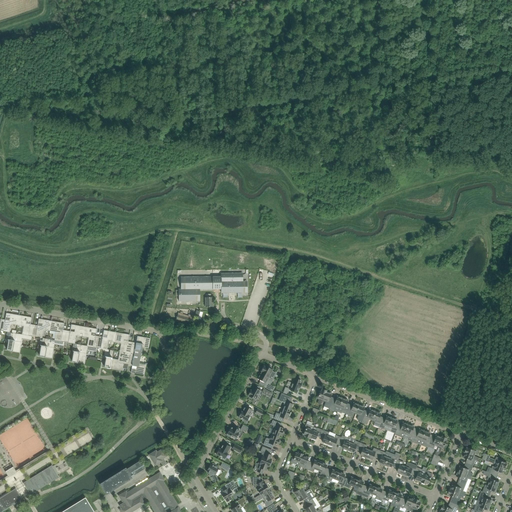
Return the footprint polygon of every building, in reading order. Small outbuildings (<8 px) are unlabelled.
[(195,299),(195,289),(221,289),(221,291),(230,291),(230,293),(235,293),(235,291),(243,291),(243,274),(235,274),(235,273),(229,273),(229,275),(221,275),(221,276),(186,277),(186,289),(179,289),(179,301),(182,301),(182,299),(195,299)] [(194,318),(178,312),(176,321),(191,326),(194,318)] [(5,320),(3,331),(10,332),(11,324),(17,325),(19,316),(10,314),(10,318),(6,318),(6,317),(5,320)] [(27,317),(19,316),(17,325),(23,326),(22,334),(28,336),(31,324),(31,322),(30,324),(26,323),(27,317)] [(50,331),(51,322),(43,320),(42,324),(42,326),(38,325),(38,323),(38,325),(36,337),(42,338),(44,330),(50,331)] [(60,323),(51,322),(50,331),(56,332),(55,340),(61,341),(63,330),(64,328),(63,328),(63,330),(59,329),(60,323)] [(76,335),(82,336),(84,327),(76,326),(75,329),(75,332),(71,331),(71,329),(70,331),(68,342),(75,344),(76,335)] [(92,329),(84,327),(82,336),(88,338),(87,346),(94,347),(96,335),(96,333),(95,335),(91,335),(92,329)] [(115,342),(116,333),(108,332),(107,335),(107,337),(103,337),(103,335),(103,337),(101,348),(107,349),(108,348),(109,341),(115,342)] [(13,351),(16,333),(13,333),(12,336),(11,336),(10,339),(8,339),(9,340),(8,343),(7,350),(10,350),(13,351)] [(20,353),(21,345),(22,338),(31,340),(31,343),(32,336),(28,336),(22,334),(16,333),(13,351),(20,352),(19,353),(20,353)] [(126,353),(128,341),(129,339),(128,339),(128,337),(125,337),(125,335),(116,333),(115,342),(121,343),(120,351),(126,353)] [(38,348),(38,351),(40,351),(39,355),(43,356),(45,356),(48,339),(42,338),(41,345),(39,345),(38,348)] [(148,350),(150,338),(150,339),(142,338),(141,341),(141,343),(137,343),(137,341),(137,340),(136,343),(134,354),(141,355),(142,347),(148,348),(148,350)] [(52,358),(54,351),(55,344),(59,345),(59,348),(63,348),(64,348),(65,342),(61,341),(55,340),(48,339),(45,356),(52,357),(52,358)] [(128,365),(132,342),(128,341),(126,353),(120,351),(118,360),(112,359),(112,358),(110,368),(111,368),(119,369),(119,367),(123,368),(123,370),(123,371),(123,368),(128,369),(128,365)] [(139,363),(141,355),(134,354),(136,343),(132,342),(128,365),(132,365),(132,367),(132,368),(133,366),(137,366),(136,368),(136,372),(144,373),(144,374),(146,363),(145,364),(139,363)] [(78,362),(81,345),(78,344),(77,344),(76,351),(73,351),(74,351),(73,354),(72,361),(75,362),(78,362)] [(85,364),(86,356),(87,350),(96,351),(96,354),(97,348),(94,347),(87,346),(81,345),(78,362),(85,363),(84,364),(85,364)] [(112,358),(112,359),(114,350),(110,350),(109,357),(105,356),(105,357),(106,357),(106,360),(104,367),(108,367),(110,368),(112,358)] [(268,367),(265,365),(265,366),(264,366),(261,371),(262,371),(258,379),(266,383),(264,387),(272,391),(274,387),(270,385),(274,376),(270,374),(272,369),(271,369),(271,368),(271,367),(271,366),(270,366),(269,366),(268,366),(268,367)] [(294,377),(293,380),(294,381),(292,384),(291,387),(290,390),(292,391),(297,392),(300,385),(301,386),(303,381),(300,381),(301,380),(300,380),(300,378),(300,377),(299,376),(298,376),(297,377),(297,378),(294,377)] [(261,390),(258,389),(254,386),(251,391),(251,390),(248,395),(249,395),(249,396),(248,397),(252,399),(252,398),(256,400),(261,390)] [(327,391),(326,391),(326,390),(322,389),(322,390),(321,390),(318,395),(317,398),(319,399),(318,402),(321,404),(323,401),(327,391)] [(330,392),(327,391),(323,401),(326,402),(324,406),(329,408),(329,409),(333,398),(330,397),(332,394),(329,393),(330,392)] [(292,398),(287,396),(282,394),(279,400),(285,402),(282,408),(290,411),(293,404),(290,403),(292,398)] [(339,407),(343,397),(340,396),(339,397),(337,396),(336,399),(333,398),(329,409),(334,411),(336,406),(339,407)] [(346,400),(346,399),(343,397),(339,407),(337,411),(341,413),(341,412),(346,414),(350,404),(347,403),(348,400),(346,400)] [(356,414),(359,404),(356,403),(354,403),(353,405),(350,404),(346,414),(351,416),(352,412),(356,414)] [(362,421),(366,411),(363,410),(364,407),(362,406),(363,405),(359,404),(356,414),(359,415),(357,419),(360,420),(362,421)] [(252,409),(250,408),(245,406),(242,412),(241,411),(241,412),(240,412),(239,412),(238,413),(239,414),(239,415),(238,417),(244,420),(243,421),(247,423),(248,420),(250,416),(249,416),(252,409)] [(291,411),(290,411),(282,408),(280,414),(276,413),(274,418),(283,421),(284,418),(286,419),(288,416),(289,417),(291,411)] [(372,420),(376,410),(373,409),(372,410),(370,409),(369,412),(366,411),(362,422),(367,424),(369,419),(372,420)] [(381,413),(379,413),(379,412),(376,410),(372,420),(375,421),(374,425),(379,427),(383,417),(380,416),(381,413)] [(388,427),(392,417),(389,416),(389,417),(387,416),(385,418),(383,417),(379,427),(384,429),(385,425),(388,427)] [(397,420),(395,419),(396,418),(392,417),(388,427),(392,428),(390,431),(395,433),(399,424),(396,423),(397,420)] [(284,431),(283,431),(283,430),(282,429),(283,428),(280,427),(282,424),(277,422),(273,420),(272,424),(271,425),(274,426),(273,427),(274,429),(272,433),(272,434),(279,437),(280,434),(281,435),(282,434),(283,433),(284,432),(284,431)] [(405,433),(409,423),(405,422),(405,423),(403,422),(402,425),(399,424),(395,433),(400,435),(401,433),(404,434),(405,433)] [(414,427),(412,426),(412,425),(409,423),(405,433),(408,434),(407,438),(412,440),(415,430),(413,429),(414,427)] [(312,429),(313,429),(314,427),(306,424),(305,428),(306,428),(303,434),(305,435),(305,436),(309,438),(310,436),(312,429)] [(320,437),(323,430),(314,426),(314,427),(313,429),(312,429),(310,436),(312,437),(311,438),(315,440),(317,436),(320,437)] [(239,429),(240,429),(236,427),(236,428),(234,427),(233,428),(231,427),(229,430),(228,429),(227,432),(227,433),(228,434),(227,435),(230,437),(231,436),(236,438),(238,435),(240,436),(242,431),(239,429)] [(421,440),(425,430),(422,429),(422,430),(419,429),(418,432),(415,430),(412,440),(411,441),(416,443),(418,438),(421,440)] [(328,445),(331,436),(328,435),(329,432),(323,430),(320,437),(323,439),(322,441),(324,442),(324,443),(328,445)] [(430,433),(428,432),(428,431),(425,430),(421,440),(425,441),(423,444),(428,446),(432,437),(429,436),(430,433)] [(280,440),(279,440),(279,439),(278,439),(279,437),(272,434),(271,435),(270,439),(267,438),(266,438),(264,444),(267,446),(272,448),(273,445),(276,446),(277,444),(277,445),(278,443),(279,444),(280,443),(280,442),(280,440)] [(341,437),(336,435),(335,438),(331,436),(328,445),(332,447),(332,445),(334,446),(335,444),(339,445),(339,443),(341,437)] [(438,446),(442,437),(438,435),(438,436),(436,435),(435,438),(432,437),(428,446),(433,448),(435,445),(438,446)] [(347,451),(352,437),(349,436),(348,438),(342,436),(341,437),(339,443),(339,445),(342,446),(341,447),(344,448),(343,449),(347,451)] [(441,448),(444,449),(445,446),(444,445),(447,440),(446,439),(446,438),(442,436),(442,437),(438,446),(434,454),(438,456),(439,452),(440,452),(441,449),(441,448)] [(358,450),(361,443),(355,441),(356,439),(352,437),(347,451),(351,452),(352,451),(354,452),(355,449),(358,450)] [(230,446),(228,445),(224,443),(220,449),(219,448),(216,454),(220,456),(223,457),(222,458),(225,460),(226,457),(228,453),(227,453),(230,446)] [(366,458),(369,449),(366,448),(367,445),(361,443),(358,450),(361,451),(360,454),(362,455),(362,456),(366,458)] [(234,444),(232,448),(240,452),(242,448),(234,444)] [(271,450),(266,448),(263,447),(261,452),(263,453),(262,455),(263,456),(261,460),(270,463),(272,459),(270,459),(272,455),(269,454),(271,450)] [(478,454),(479,450),(473,448),(472,449),(468,447),(467,448),(465,452),(466,453),(466,452),(474,456),(475,453),(478,454)] [(374,456),(377,458),(380,450),(374,448),(373,451),(369,449),(366,458),(370,460),(370,458),(373,459),(374,456)] [(156,451),(149,455),(156,465),(162,461),(163,462),(161,463),(163,465),(166,463),(163,458),(166,456),(162,449),(157,452),(156,451)] [(384,465),(388,457),(385,455),(386,453),(380,450),(377,458),(380,459),(379,462),(381,462),(380,464),(384,465)] [(302,455),(303,454),(298,452),(298,454),(296,453),(293,459),(293,458),(291,462),(298,465),(299,463),(302,455)] [(479,458),(474,456),(466,452),(466,453),(464,458),(468,459),(466,463),(473,466),(476,459),(478,460),(479,458)] [(398,460),(400,454),(396,453),(394,456),(392,455),(391,458),(388,457),(384,465),(389,467),(389,466),(391,467),(392,466),(395,467),(398,460)] [(307,469),(310,462),(307,461),(309,456),(305,455),(304,456),(302,455),(299,463),(298,465),(307,469)] [(503,459),(501,459),(497,457),(495,460),(490,458),(488,461),(496,465),(505,468),(506,468),(507,464),(507,463),(502,461),(503,459)] [(133,478),(132,476),(145,468),(140,460),(127,468),(126,467),(106,480),(100,483),(106,494),(107,494),(112,491),(133,478)] [(268,467),(270,463),(261,460),(260,463),(259,463),(258,464),(257,463),(254,470),(258,471),(257,472),(262,473),(263,469),(266,470),(267,467),(268,467)] [(318,470),(321,461),(317,460),(317,461),(314,460),(313,463),(310,462),(307,469),(313,471),(314,469),(318,470)] [(402,475),(406,466),(402,465),(403,462),(398,460),(395,467),(398,468),(397,471),(399,472),(398,473),(402,475)] [(325,478),(329,469),(326,468),(327,465),(325,464),(325,463),(321,461),(318,470),(321,471),(320,474),(326,476),(325,478)] [(413,474),(416,467),(417,466),(407,462),(406,466),(402,475),(407,476),(407,475),(409,476),(410,473),(413,474)] [(217,477),(215,475),(219,468),(216,466),(216,465),(211,463),(207,470),(209,471),(208,473),(214,482),(217,479),(216,477),(217,477)] [(470,473),(473,466),(466,463),(464,467),(460,466),(458,471),(472,476),(473,474),(470,473)] [(503,473),(505,468),(496,465),(495,467),(493,466),(492,468),(489,467),(487,472),(490,473),(497,476),(499,472),(503,473)] [(27,493),(29,492),(30,494),(31,494),(40,488),(59,476),(58,475),(53,466),(52,466),(27,481),(25,478),(10,487),(12,490),(0,497),(0,501),(5,510),(7,509),(9,507),(11,506),(17,502),(23,499),(22,499),(21,496),(23,495),(24,497),(27,494),(27,493)] [(422,481),(425,473),(421,472),(422,470),(416,467),(413,474),(416,476),(415,480),(419,481),(420,480),(421,481),(422,481)] [(10,487),(25,478),(23,475),(19,469),(16,471),(15,468),(6,473),(8,476),(5,478),(9,484),(10,487)] [(336,479),(339,471),(335,469),(334,471),(332,470),(329,469),(325,478),(331,481),(332,478),(336,479)] [(421,481),(421,482),(425,484),(426,482),(428,483),(430,478),(431,478),(433,474),(428,472),(428,471),(426,470),(425,473),(422,481),(421,481)] [(343,472),(339,471),(336,479),(339,481),(338,483),(344,486),(347,479),(344,477),(345,475),(343,474),(343,472)] [(472,476),(458,471),(456,476),(460,478),(459,482),(466,485),(467,486),(468,484),(466,483),(468,478),(471,479),(472,476)] [(496,480),(497,476),(490,473),(488,480),(490,481),(489,483),(497,486),(499,481),(496,480)] [(354,487),(358,478),(354,476),(353,478),(351,477),(350,480),(347,479),(344,486),(350,488),(351,486),(354,487)] [(180,511),(178,508),(176,509),(175,507),(178,505),(163,481),(164,480),(162,477),(152,483),(150,479),(127,493),(126,491),(119,496),(124,503),(120,505),(122,508),(120,509),(121,511),(130,511),(145,503),(143,500),(147,497),(155,511),(180,511)] [(267,485),(265,483),(264,484),(262,481),(260,482),(260,481),(260,478),(253,478),(253,483),(254,484),(255,483),(258,487),(256,488),(260,494),(268,489),(269,489),(269,488),(269,487),(268,485),(267,485)] [(354,487),(353,491),(356,492),(357,491),(363,493),(366,486),(362,485),(363,482),(361,481),(362,480),(358,478),(354,487)] [(233,481),(230,483),(225,485),(227,488),(223,491),(224,493),(222,494),(224,499),(225,498),(227,502),(232,499),(230,496),(234,494),(231,491),(237,487),(233,481)] [(463,491),(466,485),(459,482),(457,486),(453,484),(451,489),(451,490),(465,495),(466,492),(463,491)] [(495,492),(497,486),(489,483),(488,486),(485,485),(483,491),(490,494),(492,490),(495,492)] [(297,497),(305,492),(303,489),(306,488),(303,484),(297,488),(298,490),(294,492),(297,497)] [(373,494),(376,486),(372,484),(372,485),(370,485),(369,487),(366,486),(363,493),(369,495),(370,493),(373,494)] [(381,487),(376,486),(373,494),(376,496),(375,498),(381,501),(385,491),(382,490),(382,489),(380,489),(381,487)] [(271,493),(269,489),(268,489),(260,494),(260,495),(261,494),(266,502),(264,503),(267,506),(273,503),(271,499),(274,498),(273,496),(274,496),(271,492),(271,493)] [(392,500),(396,491),(392,489),(391,491),(389,490),(388,493),(385,491),(381,501),(382,499),(388,501),(389,498),(392,500)] [(451,490),(451,489),(450,489),(448,494),(449,494),(449,495),(453,496),(451,502),(458,505),(461,497),(464,498),(465,495),(451,490)] [(396,504),(392,511),(398,511),(401,506),(404,499),(401,498),(402,495),(399,494),(400,493),(396,491),(392,500),(396,501),(395,504),(396,504)] [(492,500),(488,498),(490,494),(483,491),(481,491),(478,500),(482,502),(490,505),(492,500)] [(306,494),(305,492),(297,497),(300,501),(303,499),(304,500),(306,503),(312,499),(309,493),(306,494)] [(414,500),(412,499),(413,498),(408,496),(407,500),(404,499),(401,506),(401,507),(403,508),(404,507),(407,508),(406,510),(410,511),(410,509),(414,500)] [(94,511),(85,498),(61,511),(94,511)] [(245,501),(243,498),(238,501),(240,504),(231,509),(233,511),(242,511),(241,509),(242,508),(242,507),(244,505),(243,503),(245,501)] [(414,498),(414,500),(410,509),(416,511),(417,511),(419,508),(418,508),(420,502),(418,502),(419,500),(414,498)] [(306,511),(310,511),(315,509),(314,507),(316,505),(312,499),(306,503),(307,506),(308,507),(305,509),(306,511)] [(488,510),(490,505),(482,502),(478,500),(474,510),(475,510),(479,511),(482,511),(484,509),(488,510)] [(453,511),(458,505),(451,502),(450,502),(448,507),(444,505),(443,505),(441,509),(442,510),(446,511),(453,511)]
